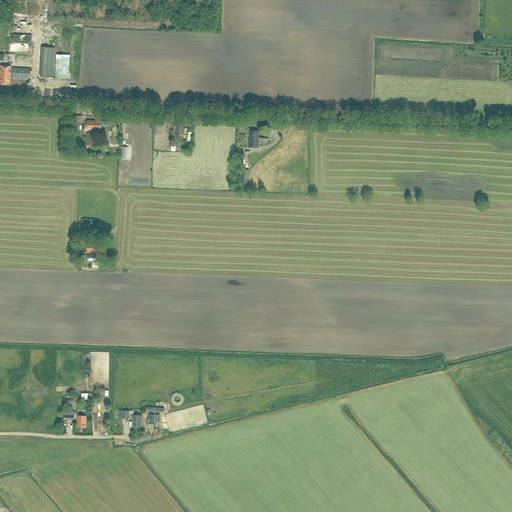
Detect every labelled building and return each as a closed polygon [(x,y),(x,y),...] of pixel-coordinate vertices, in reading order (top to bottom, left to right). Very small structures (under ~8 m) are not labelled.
[(54,48),(44,47),(42,47),(40,77),(53,78),(54,48)] [(0,84),(10,85),(10,78),(29,79),(30,69),(1,67),(0,77),(0,76),(0,84)] [(101,130),(101,121),(86,121),(86,130),(101,130)] [(183,134),(184,123),(177,122),(176,134),(183,134)] [(258,140),(258,131),(250,130),(249,140),(248,148),(258,148),(259,140),(258,140)] [(93,146),(94,140),(94,133),(86,133),(85,145),(93,146)] [(87,252),(96,253),(96,243),(84,242),(85,239),(79,239),(79,246),(87,246),(87,252)] [(99,243),(96,243),(96,253),(97,253),(97,252),(105,252),(106,243),(99,243)] [(96,255),(87,255),(82,255),(82,256),(77,256),(77,259),(82,259),(82,261),(87,261),(87,263),(91,263),(91,261),(96,261),(96,255)] [(86,428),(86,416),(77,415),(77,428),(86,428)] [(141,427),(142,415),(133,415),(132,427),(141,427)]
